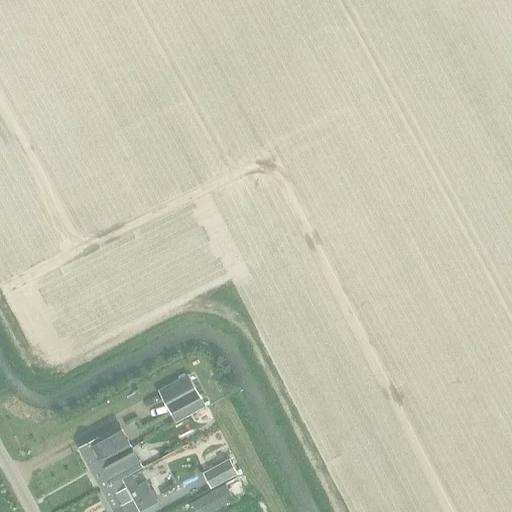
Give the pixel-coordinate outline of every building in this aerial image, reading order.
[(205,407),(188,375),(159,391),(176,422),(205,407)] [(134,420),(157,408),(150,396),(128,408),(134,420)] [(91,469),(132,447),(120,426),(80,449),(91,469)] [(132,447),(91,469),(102,490),(131,474),(143,467),(139,459),(138,459),(132,447)] [(230,461),(203,475),(211,490),(219,485),(238,475),(230,461)] [(113,511),(139,511),(158,502),(146,481),(137,485),(131,474),(102,490),(113,511)] [(197,501),(191,504),(195,511),(211,511),(234,501),(233,500),(226,486),(197,501)]
